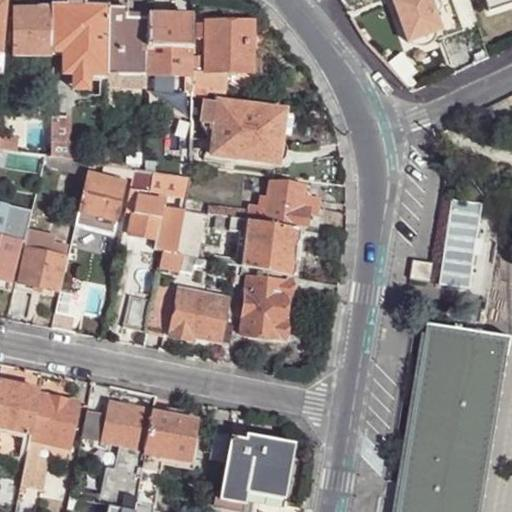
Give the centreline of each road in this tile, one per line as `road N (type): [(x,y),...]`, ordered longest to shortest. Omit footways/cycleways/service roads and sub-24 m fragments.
road 1 (residential): [(347,418),(0,348)]
road 2 (tertiary): [(347,418),(380,184),(371,139)]
road 3 (tertiary): [(371,139),(336,67),(287,0)]
road 4 (residential): [(511,75),(371,139)]
